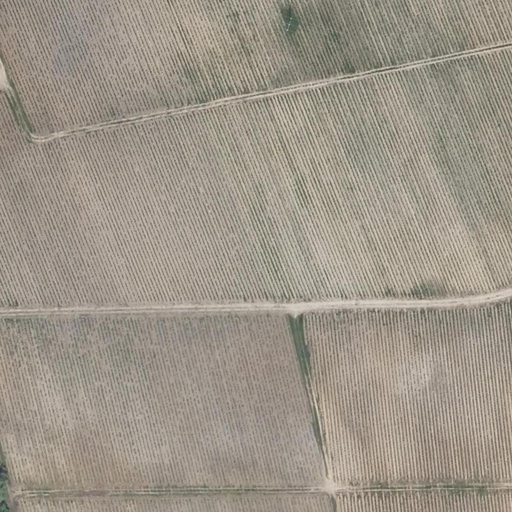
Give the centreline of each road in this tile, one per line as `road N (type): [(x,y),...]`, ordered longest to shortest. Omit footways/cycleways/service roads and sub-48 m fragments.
road 1 (track): [(0,87),(8,88),(35,139),(511,43)]
road 2 (track): [(511,486),(6,493),(0,469)]
road 3 (track): [(0,311),(444,303),(511,293)]
